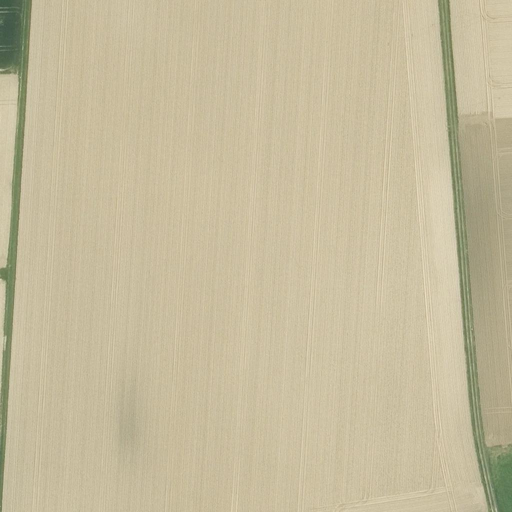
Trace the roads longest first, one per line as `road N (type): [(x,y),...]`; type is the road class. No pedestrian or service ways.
road 1 (track): [(494,511),(473,404),(446,0)]
road 2 (track): [(0,425),(26,0)]
